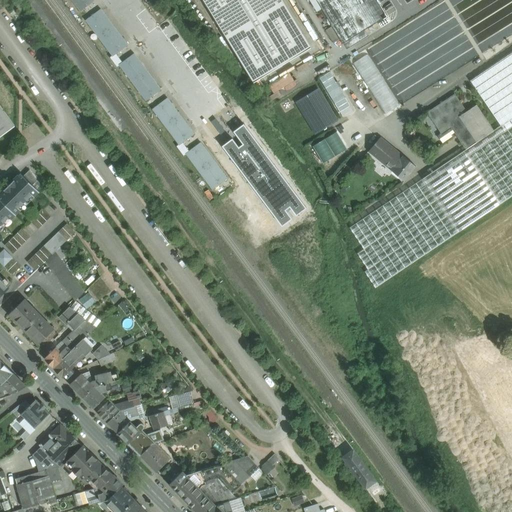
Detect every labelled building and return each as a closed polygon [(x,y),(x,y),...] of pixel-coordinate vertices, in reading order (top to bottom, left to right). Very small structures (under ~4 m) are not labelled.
[(94,0),(71,0),(80,11),(94,0)] [(311,48),(281,0),(203,0),(254,82),(311,48)] [(364,30),(387,16),(377,0),(317,0),(344,43),(364,30)] [(511,26),(511,0),(474,0),(473,19),(467,9),(464,11),(460,0),(453,0),(441,9),(442,16),(444,14),(451,39),(446,38),(445,39),(439,31),(440,22),(413,21),(368,52),(398,95),(477,42),(475,37),(471,39),(472,25),(502,26),(511,26)] [(127,45),(101,10),(86,21),(112,56),(127,45)] [(364,30),(344,43),(342,44),(346,50),(368,36),(364,30)] [(511,52),(470,81),(500,126),(493,131),(466,149),(463,151),(499,205),(511,196),(511,52)] [(161,89),(135,54),(119,66),(145,100),(161,89)] [(385,115),(400,105),(367,54),(353,64),(385,115)] [(285,90),(294,85),(288,73),(266,84),(271,93),(283,86),(285,90)] [(337,121),(318,90),(297,103),(315,134),(337,121)] [(454,95),(427,113),(442,134),(451,127),(454,132),(482,114),(476,105),(466,112),(454,95)] [(194,133),(168,99),(153,110),(179,145),(194,133)] [(0,136),(15,126),(0,106),(0,136)] [(482,114),(454,132),(466,149),(493,131),(482,114)] [(309,209),(244,121),(227,133),(230,137),(217,146),(280,230),(309,209)] [(442,134),(438,136),(442,141),(454,132),(451,127),(442,134)] [(415,167),(380,138),(369,151),(404,180),(415,167)] [(227,178),(201,143),(186,154),(212,189),(227,178)] [(340,150),(326,164),(334,173),(349,159),(340,150)] [(463,151),(423,178),(459,232),(499,205),(463,151)] [(29,170),(24,176),(33,185),(37,181),(29,170)] [(23,177),(17,183),(14,180),(9,185),(28,204),(25,201),(32,195),(34,197),(39,192),(39,193),(40,192),(33,185),(24,176),(21,173),(20,174),(23,177)] [(423,178),(349,228),(364,249),(357,253),(368,269),(364,272),(375,288),(459,232),(423,178)] [(28,204),(9,185),(4,190),(7,193),(0,199),(0,198),(0,199),(16,215),(21,210),(18,208),(25,202),(27,204),(28,204)] [(0,222),(4,227),(2,224),(8,218),(10,220),(15,215),(16,216),(16,215),(0,199),(0,222)] [(42,208),(30,221),(38,229),(51,217),(42,208)] [(67,224),(58,232),(67,240),(75,232),(67,224)] [(21,229),(5,245),(13,254),(30,237),(21,229)] [(67,240),(58,232),(44,246),(52,254),(67,240)] [(44,246),(27,262),(35,271),(52,254),(44,246)] [(13,258),(4,249),(0,253),(0,262),(4,266),(13,258)] [(49,258),(46,261),(75,301),(85,292),(55,252),(53,254),(49,258)] [(13,258),(4,266),(12,275),(21,266),(13,258)] [(0,297),(9,288),(2,281),(3,280),(0,276),(0,297)] [(111,291),(100,277),(89,288),(99,300),(111,291)] [(54,329),(24,299),(9,314),(38,344),(54,329)] [(85,320),(69,307),(59,317),(66,325),(68,323),(75,330),(85,320)] [(75,330),(68,337),(77,346),(84,339),(96,327),(86,319),(85,320),(75,330)] [(77,346),(68,337),(62,342),(67,347),(71,351),(77,346)] [(65,357),(54,368),(63,378),(75,366),(74,366),(92,348),(84,339),(77,346),(71,351),(65,357)] [(100,346),(92,355),(98,360),(99,360),(110,355),(100,346)] [(67,347),(61,353),(65,357),(71,351),(67,347)] [(56,348),(45,359),(54,368),(65,357),(61,353),(56,348)] [(113,354),(99,360),(101,366),(116,359),(113,354)] [(4,363),(0,367),(0,385),(1,385),(13,373),(4,363)] [(26,386),(13,373),(1,385),(5,388),(10,394),(18,391),(26,386)] [(107,373),(97,375),(99,380),(100,385),(101,385),(109,383),(107,373)] [(90,382),(82,374),(70,385),(83,398),(94,386),(90,382)] [(109,383),(101,385),(105,391),(114,389),(113,386),(112,387),(110,382),(109,383)] [(95,387),(94,386),(83,398),(93,409),(105,397),(95,387)] [(191,391),(177,395),(180,406),(194,403),(191,391)] [(40,404),(36,399),(26,409),(20,414),(34,428),(50,413),(45,408),(46,407),(42,402),(40,404)] [(109,400),(97,412),(108,423),(119,411),(123,410),(125,409),(124,405),(116,408),(109,400)] [(133,400),(124,403),(124,405),(125,409),(135,406),(133,400)] [(22,404),(13,413),(17,417),(20,414),(26,409),(22,404)] [(125,409),(123,410),(129,416),(137,413),(135,406),(125,409)] [(129,421),(119,411),(108,423),(118,433),(129,421)] [(163,412),(149,416),(151,422),(165,418),(165,416),(163,412)] [(165,418),(151,422),(153,427),(156,426),(157,429),(164,427),(167,425),(165,418)] [(18,421),(11,427),(19,435),(25,430),(18,421)] [(129,421),(118,433),(128,443),(140,432),(129,421)] [(82,446),(60,424),(39,445),(41,447),(32,455),(36,461),(39,472),(46,470),(58,467),(61,467),(67,461),(82,446)] [(166,434),(164,427),(157,429),(154,430),(152,431),(154,438),(166,434)] [(144,436),(132,447),(140,455),(152,444),(148,441),(151,438),(148,436),(146,438),(144,436)] [(168,450),(160,442),(157,445),(159,447),(157,449),(163,455),(165,453),(168,450)] [(113,475),(83,444),(82,446),(67,461),(73,467),(71,469),(79,477),(81,475),(84,478),(88,482),(91,480),(99,487),(99,488),(103,484),(113,475)] [(152,444),(140,455),(151,467),(163,455),(157,449),(152,444)] [(163,455),(151,467),(156,472),(171,458),(165,453),(163,455)] [(370,477),(352,453),(345,458),(363,482),(367,487),(370,486),(368,484),(372,481),(369,477),(370,477)] [(248,456),(222,464),(227,469),(232,475),(236,480),(241,485),(251,476),(259,468),(248,456)] [(267,460),(259,468),(264,474),(266,475),(274,467),(267,460)] [(222,464),(186,475),(196,485),(218,478),(227,469),(222,464)] [(58,467),(46,470),(50,482),(61,479),(58,467)] [(264,474),(259,468),(251,476),(255,481),(264,474)] [(227,469),(218,478),(223,483),(232,475),(227,469)] [(39,472),(10,480),(15,479),(24,508),(27,507),(38,504),(55,500),(50,482),(46,470),(39,472)] [(196,485),(186,475),(183,471),(169,485),(195,511),(207,511),(214,505),(216,505),(196,485)] [(113,475),(103,484),(110,492),(113,494),(122,486),(123,484),(113,474),(113,475)] [(232,475),(223,483),(228,488),(236,480),(232,475)] [(218,478),(196,485),(216,505),(237,498),(233,493),(228,488),(223,483),(218,478)] [(236,480),(228,488),(233,493),(241,485),(236,480)] [(113,494),(108,499),(106,500),(118,511),(122,511),(135,500),(122,486),(113,494)] [(99,487),(85,491),(88,501),(93,500),(92,496),(101,494),(99,488),(99,487)] [(88,501),(85,491),(75,494),(79,506),(89,503),(88,501)] [(216,505),(214,505),(207,511),(243,511),(244,511),(245,511),(240,498),(237,498),(216,505)] [(122,511),(146,511),(135,500),(122,511)]
